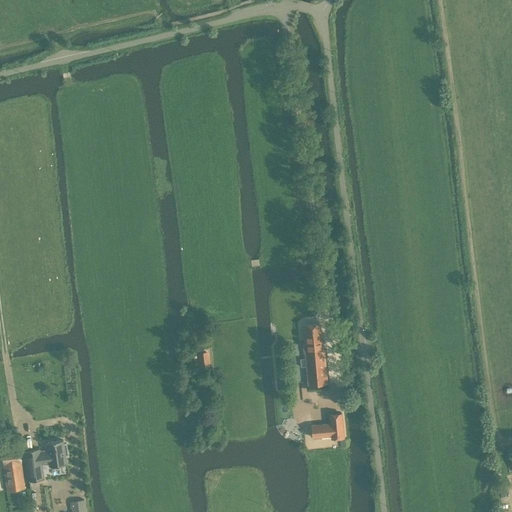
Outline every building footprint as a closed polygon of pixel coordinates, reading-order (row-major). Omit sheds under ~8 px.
[(306,357),(301,358),(301,366),(307,366),(308,384),(327,383),(324,349),(322,350),(320,324),(305,325),(306,342),(303,343),(304,351),(306,351),(306,357)] [(206,350),(191,352),(194,373),(200,372),(200,366),(208,365),(206,350)] [(329,414),(330,423),(312,424),(313,437),(331,435),(331,438),(344,437),(342,413),(329,414)] [(40,448),(25,450),(25,451),(30,480),(29,480),(43,478),(41,463),(49,462),(50,466),(66,463),(65,455),(68,454),(67,443),(63,443),(63,440),(63,439),(46,442),(46,443),(47,451),(40,452),(39,449),(40,449),(40,448)] [(23,472),(20,452),(20,450),(2,453),(8,491),(25,488),(23,472)] [(76,500),(77,511),(86,511),(85,499),(76,500)]
